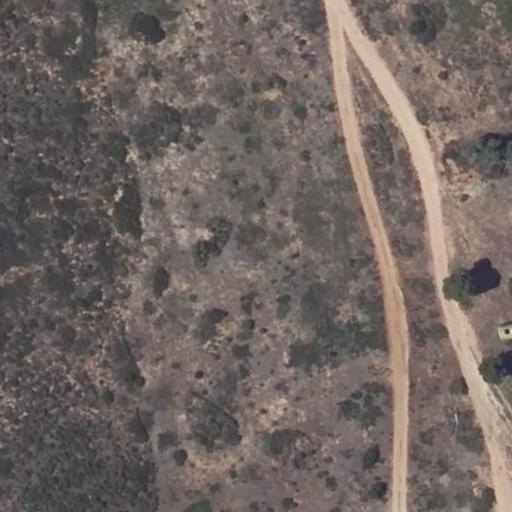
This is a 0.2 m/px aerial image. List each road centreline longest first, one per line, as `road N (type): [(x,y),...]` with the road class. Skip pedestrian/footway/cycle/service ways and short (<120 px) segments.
road 1 (track): [(501,511),(483,402),(408,109),(337,0)]
road 2 (track): [(399,511),(394,298),(336,61),(338,1)]
